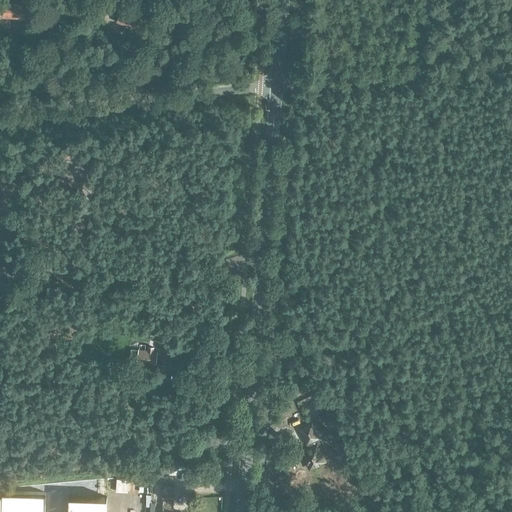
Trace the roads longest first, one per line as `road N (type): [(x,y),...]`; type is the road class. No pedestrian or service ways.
road 1 (secondary): [(241,511),(276,87)]
road 2 (unclassified): [(0,112),(276,87)]
road 3 (track): [(374,511),(287,334),(258,307),(242,305)]
road 4 (track): [(511,62),(276,87)]
road 5 (track): [(511,436),(415,511)]
